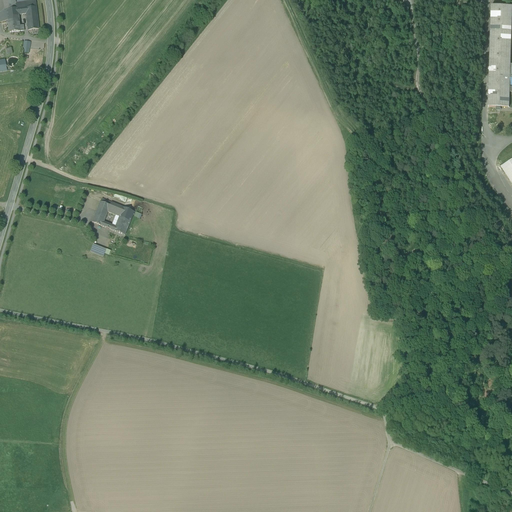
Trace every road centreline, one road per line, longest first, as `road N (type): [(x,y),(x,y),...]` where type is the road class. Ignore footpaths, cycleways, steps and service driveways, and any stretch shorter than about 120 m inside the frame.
road 1 (unclassified): [(391,441),(382,410),(280,375),(0,310)]
road 2 (secondary): [(47,0),(45,84),(0,239)]
road 3 (track): [(103,331),(64,427),(70,498)]
road 4 (unclassified): [(511,494),(391,441)]
